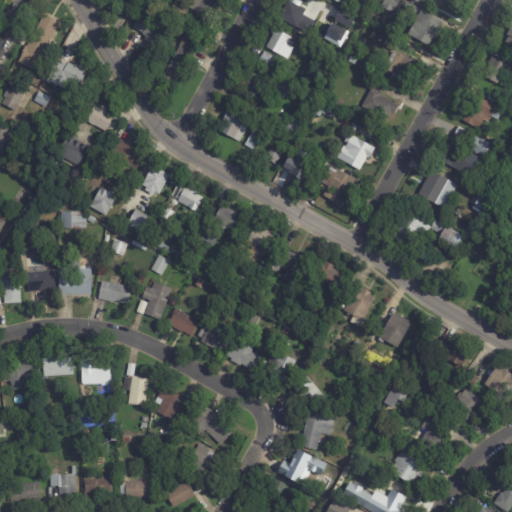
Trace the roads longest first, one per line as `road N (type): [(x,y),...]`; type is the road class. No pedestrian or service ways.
road 1 (tertiary): [(79,0),(166,137),(380,259),(511,346)]
road 2 (residential): [(270,413),(141,342),(86,326),(0,333)]
road 3 (residential): [(486,2),(355,244)]
road 4 (residential): [(254,0),(176,144)]
